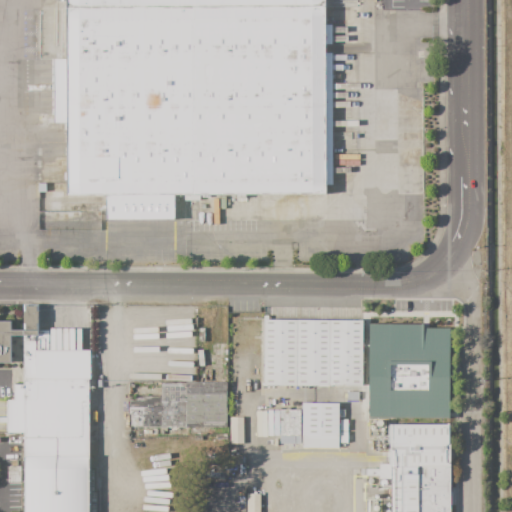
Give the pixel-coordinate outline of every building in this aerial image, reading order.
[(67,195),(106,195),(106,220),(176,220),(175,195),(326,195),(324,0),(65,0),(66,58),(54,59),(54,130),(66,130),(67,195)] [(68,212),(88,211),(87,202),(68,202),(68,212)] [(24,306),(37,306),(37,328),(24,328),(24,306)] [(263,320),(363,321),(363,386),(262,385),(263,320)] [(0,321),(10,322),(10,330),(48,330),(48,351),(89,351),(88,511),(24,511),(24,432),(8,432),(8,400),(14,400),(14,385),(23,385),(23,335),(10,335),(10,363),(0,362),(0,321)] [(368,323),(423,323),(422,327),(449,327),(449,420),(367,420),(368,323)] [(161,383),(226,383),(226,428),(131,428),(131,415),(129,415),(129,401),(133,401),(133,397),(160,397),(161,383)] [(346,392),(361,392),(361,400),(346,400),(346,392)] [(302,403),(338,403),(338,449),(302,449),(302,403)] [(278,409),(300,409),(300,444),(277,444),(278,409)] [(229,417),(243,417),(243,444),(229,444),(229,417)] [(339,419),(347,419),(347,430),(339,430),(339,419)] [(450,511),(450,505),(452,505),(452,492),(450,492),(450,425),(389,425),(389,467),(391,467),(391,511),(450,511)] [(340,433),(348,433),(348,444),(339,444),(340,433)] [(230,457),(242,457),(242,465),(230,465),(230,457)] [(247,511),(247,494),(260,493),(260,511),(247,511)]
